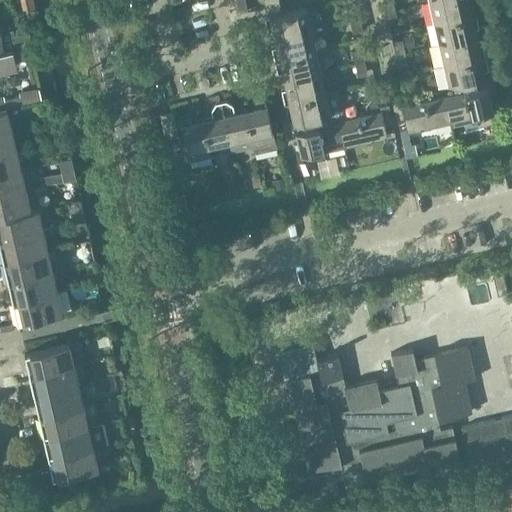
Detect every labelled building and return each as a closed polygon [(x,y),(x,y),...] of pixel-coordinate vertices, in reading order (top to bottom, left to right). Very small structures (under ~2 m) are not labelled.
[(382,0),(385,12),(394,10),(391,0),(382,0)] [(471,0),(468,1),(467,0),(432,0),(428,1),(433,22),(475,13),(471,0)] [(244,1),(235,3),(237,12),(246,10),(244,1)] [(350,20),(359,18),(356,5),(347,7),(350,20)] [(271,30),(273,37),(314,28),(312,19),(308,20),(306,7),(264,16),(267,31),(271,30)] [(394,10),(385,12),(388,25),(397,23),(394,10)] [(475,13),(433,22),(437,43),(475,34),(474,27),(478,26),(475,13)] [(359,18),(350,20),(353,32),(362,30),(359,18)] [(316,36),(314,28),(273,37),(274,45),(271,46),(274,59),(315,49),(312,37),(316,36)] [(12,46),(13,52),(23,50),(22,44),(36,41),(34,31),(20,34),(21,38),(15,45),(12,46)] [(477,43),(475,34),(437,43),(443,65),(485,55),(481,42),(477,43)] [(412,35),(403,37),(406,47),(414,45),(412,35)] [(395,54),(404,52),(401,39),(392,41),(395,54)] [(12,46),(3,48),(0,48),(0,70),(17,67),(13,52),(12,46)] [(280,72),(282,80),(324,70),(319,48),(315,49),(274,59),(277,73),(280,72)] [(354,61),(363,59),(361,48),(351,50),(354,61)] [(404,52),(395,54),(398,67),(408,65),(404,52)] [(468,83),(483,80),(486,80),(484,70),(488,70),(485,55),(443,65),(448,88),(452,87),(454,95),(469,91),(468,83)] [(356,72),(366,70),(363,59),(354,61),(356,72)] [(280,89),(284,102),(325,93),(322,80),(326,79),(324,70),(282,80),(284,89),(280,89)] [(454,95),(444,97),(449,119),(450,125),(476,119),(475,113),(493,108),(487,87),(485,88),(483,80),(468,83),(469,91),(454,95)] [(23,91),(20,96),(22,104),(42,99),(39,87),(23,91)] [(255,107),(244,109),(252,147),(254,152),(276,147),(275,142),(266,104),(263,91),(257,92),(253,99),(255,107)] [(291,115),(292,123),(294,123),(310,119),(312,127),(328,124),(326,116),(334,114),(332,103),(328,104),(325,93),(284,102),(287,115),(291,115)] [(395,104),(393,105),(396,120),(404,119),(406,129),(407,129),(424,125),(429,129),(434,122),(449,119),(444,97),(402,107),(401,103),(395,104)] [(226,99),(221,101),(224,114),(232,152),(252,147),(244,109),(234,112),(232,104),(226,99)] [(213,117),(202,120),(210,157),(232,152),(224,114),(221,101),(215,102),(211,109),(213,117)] [(380,112),(338,122),(343,143),(360,139),(365,143),(369,137),(385,133),(383,123),(391,121),(387,106),(386,106),(379,108),(380,112)] [(0,131),(11,128),(7,107),(0,108),(0,131)] [(499,109),(491,111),(495,127),(503,125),(499,109)] [(210,157),(202,120),(176,126),(173,111),(159,114),(169,157),(187,153),(189,162),(210,157)] [(310,119),(294,123),(296,131),(294,131),(299,153),(319,148),(323,151),(326,147),(343,143),(338,122),(328,124),(312,127),(310,119)] [(0,131),(0,152),(16,149),(11,128),(0,131)] [(406,129),(400,131),(403,145),(411,144),(407,129),(406,129)] [(0,152),(0,174),(21,170),(16,149),(0,152)] [(74,169),(62,172),(64,181),(76,178),(74,169)] [(0,174),(0,195),(26,190),(21,170),(0,174)] [(258,175),(251,177),(253,186),(260,184),(258,175)] [(281,177),(271,179),(273,188),(283,185),(281,177)] [(0,217),(30,210),(26,190),(0,195),(0,217)] [(226,190),(219,192),(220,200),(228,198),(226,190)] [(183,194),(174,196),(177,209),(186,207),(183,194)] [(38,208),(30,210),(0,217),(0,238),(43,229),(38,208)] [(47,249),(43,229),(0,238),(0,248),(3,260),(47,249)] [(47,249),(3,260),(7,280),(52,269),(47,249)] [(52,269),(7,280),(12,300),(57,290),(52,269)] [(497,295),(507,293),(503,272),(492,275),(497,295)] [(62,311),(57,290),(12,300),(17,321),(62,311)] [(110,341),(102,343),(105,356),(113,354),(110,341)] [(74,363),(69,342),(24,352),(29,374),(74,363)] [(284,377),(276,379),(277,380),(279,380),(285,409),(283,410),(284,411),(296,409),(302,438),(301,439),(301,440),(303,439),(309,469),(308,469),(308,471),(340,464),(345,485),(346,485),(346,483),(366,479),(366,480),(368,480),(367,478),(397,471),(397,473),(398,473),(398,471),(427,464),(430,476),(431,476),(431,474),(460,467),(461,469),(462,469),(452,425),(439,428),(437,419),(472,411),(471,410),(469,410),(462,380),(475,377),(474,376),(472,377),(466,348),(468,347),(467,346),(423,356),(424,358),(415,360),(412,348),(391,353),(398,384),(379,388),(377,378),(375,378),(375,379),(345,386),(345,385),(343,385),(341,376),(343,376),(338,354),(332,356),(332,353),(327,354),(328,356),(317,358),(314,345),(278,353),(284,377)] [(74,363),(29,374),(34,394),(78,384),(74,363)] [(78,384),(34,394),(38,415),(83,405),(78,384)] [(83,405),(38,415),(43,435),(88,425),(83,405)] [(511,414),(461,427),(471,468),(511,458),(511,414)] [(88,425),(43,435),(48,456),(93,445),(88,425)] [(48,456),(53,477),(98,466),(93,445),(48,456)] [(333,472),(298,480),(304,503),(339,495),(335,479),(333,472)]
